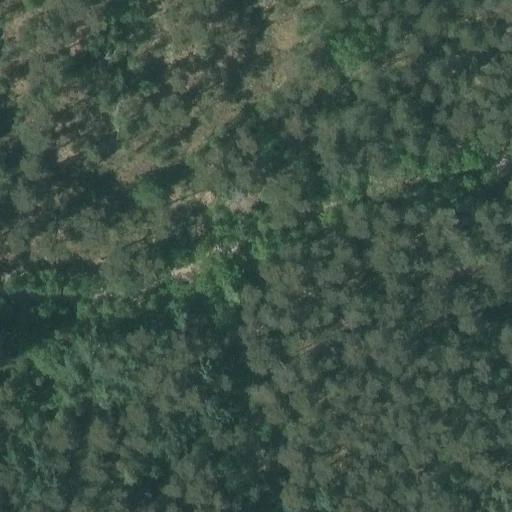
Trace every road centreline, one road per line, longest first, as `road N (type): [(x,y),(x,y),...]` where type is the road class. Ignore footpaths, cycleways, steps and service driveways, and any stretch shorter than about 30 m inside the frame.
road 1 (track): [(262,511),(226,345),(191,269),(97,297),(0,293)]
road 2 (track): [(511,138),(324,172),(191,269)]
